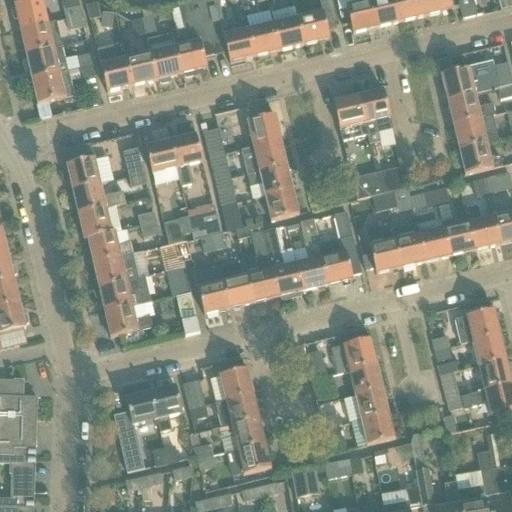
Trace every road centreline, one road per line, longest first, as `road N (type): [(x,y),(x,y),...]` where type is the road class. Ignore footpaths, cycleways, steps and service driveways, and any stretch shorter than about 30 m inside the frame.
road 1 (residential): [(8,139),(312,68)]
road 2 (residential): [(70,376),(8,139)]
road 3 (residential): [(70,376),(263,331)]
road 4 (residential): [(63,511),(70,376)]
road 5 (residential): [(263,331),(394,302)]
road 6 (residential): [(385,51),(511,22)]
